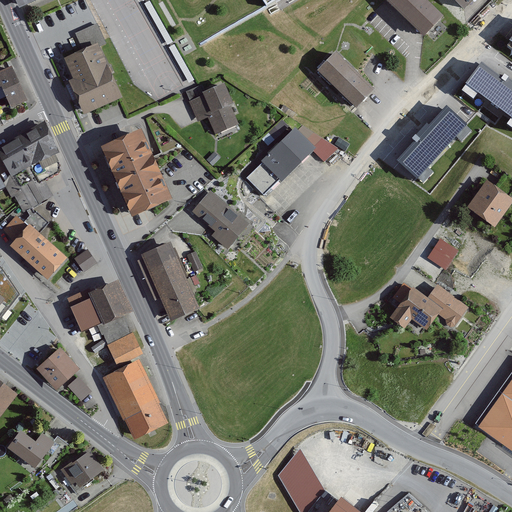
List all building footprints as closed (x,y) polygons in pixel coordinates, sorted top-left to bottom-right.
[(266,10),(259,0),(173,0),(200,47),(266,10)] [(259,0),(266,10),(282,0),(259,0)] [(426,0),(385,0),(402,17),(422,38),(443,17),(426,0)] [(456,0),(466,9),(474,0),(456,0)] [(111,5),(101,10),(132,68),(141,64),(111,5)] [(97,45),(104,42),(97,24),(73,34),(81,51),(63,59),(71,80),(67,81),(82,115),(120,99),(114,85),(105,65),(97,45)] [(334,53),(317,72),(356,108),(374,88),(334,53)] [(32,99),(13,64),(0,71),(0,86),(12,110),(32,99)] [(482,69),(466,91),(511,124),(511,83),(504,78),(501,83),(482,69)] [(205,83),(185,92),(187,98),(197,119),(207,115),(215,134),(238,124),(230,105),(233,104),(224,82),(208,89),(205,83)] [(400,163),(423,185),(470,137),(447,114),(400,163)] [(33,166),(35,165),(42,178),(63,166),(56,154),(59,152),(51,137),(42,121),(0,143),(0,161),(9,179),(33,166)] [(139,128),(99,146),(102,153),(110,170),(111,173),(118,189),(120,193),(127,209),(130,215),(170,197),(167,192),(160,175),(158,172),(151,155),(150,152),(142,135),(139,128)] [(243,178),(262,197),(281,179),(312,148),(294,129),(262,160),(243,178)] [(17,195),(26,211),(40,203),(55,195),(46,180),(31,188),(17,195)] [(511,200),(487,183),(467,211),(492,228),(511,200)] [(209,189),(192,210),(230,245),(248,224),(209,189)] [(46,279),(65,259),(29,225),(18,214),(2,230),(14,241),(10,245),(46,279)] [(450,230),(439,248),(457,259),(468,241),(450,230)] [(159,300),(169,322),(199,309),(168,239),(139,251),(143,262),(139,263),(155,301),(159,300)] [(86,269),(97,261),(90,250),(78,258),(86,269)] [(196,252),(187,256),(194,273),(204,269),(196,252)] [(88,292),(101,322),(124,313),(130,310),(116,280),(88,292)] [(414,285),(399,306),(402,308),(394,319),(408,329),(416,319),(430,329),(442,313),(457,323),(471,305),(441,283),(430,297),(414,285)] [(85,291),(66,299),(70,308),(81,332),(99,323),(89,299),(85,291)] [(116,365),(142,353),(139,347),(133,333),(110,343),(106,345),(113,359),(116,365)] [(77,370),(57,348),(35,369),(56,390),(77,370)] [(168,422),(139,360),(102,377),(131,440),(168,422)] [(511,368),(498,389),(474,423),(511,448),(511,368)] [(81,376),(80,375),(69,386),(82,399),(83,398),(93,388),(81,376)] [(0,415),(16,396),(0,382),(0,415)] [(20,430),(7,446),(36,468),(51,449),(54,445),(37,433),(32,439),(20,430)] [(70,441),(62,435),(54,445),(51,449),(59,455),(70,441)] [(313,511),(332,490),(306,447),(285,471),(307,511),(313,511)] [(103,470),(88,449),(60,471),(75,491),(103,470)] [(363,511),(339,493),(324,511),(363,511)]
